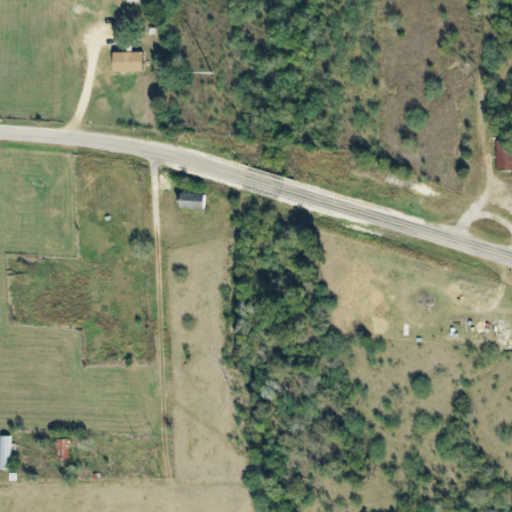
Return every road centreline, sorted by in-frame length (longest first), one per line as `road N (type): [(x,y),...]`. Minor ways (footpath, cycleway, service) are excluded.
road 1 (residential): [(169,431),(159,150)]
road 2 (secondary): [(0,132),(147,146),(250,178)]
road 3 (residential): [(447,237),(483,192),(487,0)]
road 4 (secondary): [(301,194),(511,256)]
